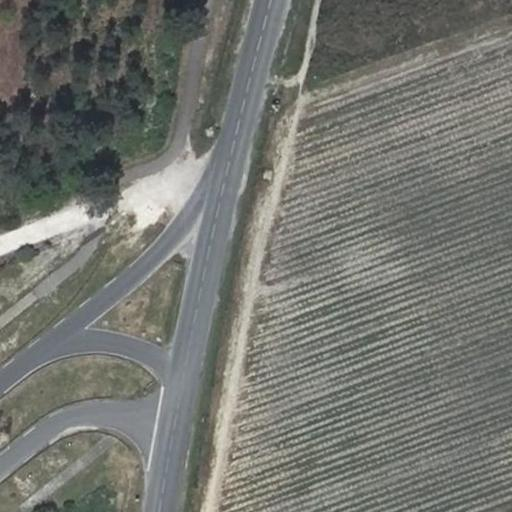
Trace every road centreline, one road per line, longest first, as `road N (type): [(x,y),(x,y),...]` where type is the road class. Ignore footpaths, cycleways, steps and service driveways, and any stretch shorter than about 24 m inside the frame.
road 1 (track): [(204,511),(231,356),(318,0)]
road 2 (tertiary): [(271,0),(203,235),(137,325)]
road 3 (track): [(221,182),(134,185),(0,236)]
road 4 (tertiary): [(137,325),(121,314),(84,310),(52,330),(39,365)]
